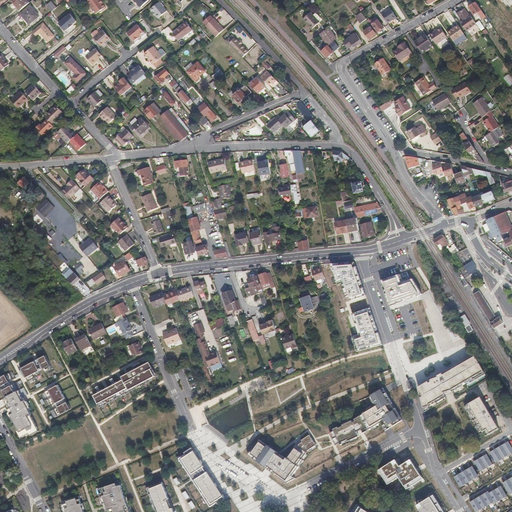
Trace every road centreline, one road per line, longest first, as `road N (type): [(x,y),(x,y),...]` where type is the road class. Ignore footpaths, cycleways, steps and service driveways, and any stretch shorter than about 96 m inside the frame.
road 1 (secondary): [(158,275),(357,250)]
road 2 (residential): [(336,146),(302,93),(182,147)]
road 3 (residential): [(357,250),(421,425)]
road 4 (residential): [(132,281),(192,431)]
road 5 (residential): [(284,501),(421,425)]
road 6 (residential): [(182,147),(336,146)]
road 7 (secondary): [(0,359),(132,281)]
road 8 (residential): [(456,0),(342,68)]
road 9 (residential): [(108,156),(158,275)]
road 10 (residential): [(511,174),(390,150)]
